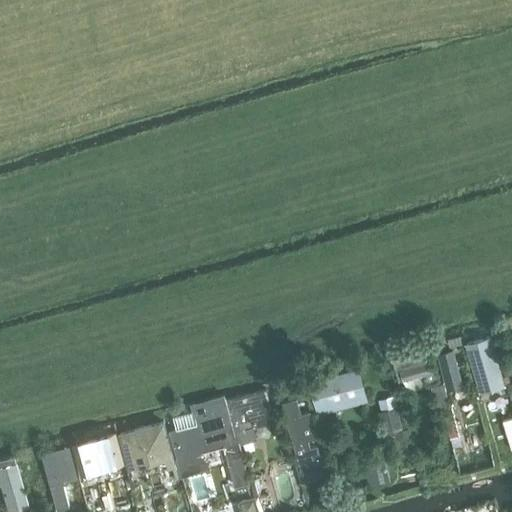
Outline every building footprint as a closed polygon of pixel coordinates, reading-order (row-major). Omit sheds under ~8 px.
[(491,335),(466,342),(480,392),(505,385),(491,335)] [(426,383),(439,379),(432,356),(437,354),(434,343),(417,348),(416,345),(391,352),(395,366),(400,382),(405,380),(407,389),(426,383)] [(448,389),(464,385),(453,348),(438,353),(448,389)] [(511,358),(511,356),(501,358),(505,374),(511,371),(511,358)] [(309,381),(318,414),(369,401),(360,367),(309,381)] [(449,404),(443,379),(431,382),(436,406),(449,404)] [(239,440),(241,448),(253,445),(258,439),(253,420),(274,415),(266,387),(226,397),(237,441),(239,440)] [(237,441),(226,397),(225,394),(191,403),(193,409),(172,415),(176,427),(172,429),(184,475),(228,463),(234,485),(249,482),(241,448),(239,440),(237,441)] [(301,412),(297,397),(282,401),(300,470),(323,464),(317,443),(311,445),(309,439),(317,437),(310,410),(301,412)] [(450,437),(460,435),(452,403),(441,406),(450,437)] [(383,408),(378,409),(387,446),(392,445),(396,466),(411,462),(397,405),(383,408)] [(165,427),(121,439),(129,469),(173,458),(165,427)] [(114,434),(78,444),(85,471),(122,462),(114,434)] [(70,505),(64,483),(79,478),(69,443),(40,452),(57,509),(70,505)] [(383,454),(364,458),(370,484),(389,479),(383,454)] [(0,484),(1,484),(9,511),(18,511),(31,508),(17,460),(16,461),(15,455),(0,458),(0,484)] [(255,477),(250,478),(255,496),(258,511),(263,511),(260,498),(267,497),(265,492),(259,494),(255,477)] [(258,511),(255,496),(238,501),(241,511),(258,511)]
